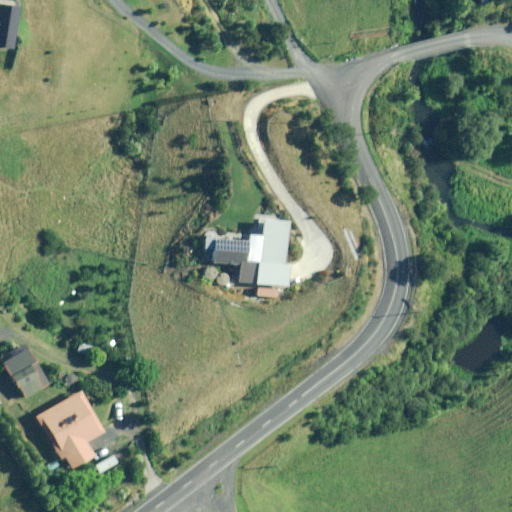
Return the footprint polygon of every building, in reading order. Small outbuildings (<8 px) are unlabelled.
[(290,221),(262,219),(261,240),(247,239),(247,235),(205,231),(204,252),(212,253),(212,263),(240,265),(239,284),(258,285),(257,297),(277,297),(278,287),(289,288),(290,265),(287,265),(290,221)] [(112,354),(81,342),(77,351),(108,363),(112,354)] [(50,383),(28,348),(3,364),(25,399),(50,383)] [(104,432),(80,391),(36,416),(61,459),(65,457),(72,469),(93,456),(85,442),(104,432)] [(108,393),(107,403),(122,404),(122,393),(108,393)] [(108,459),(103,451),(91,459),(95,466),(108,459)]
